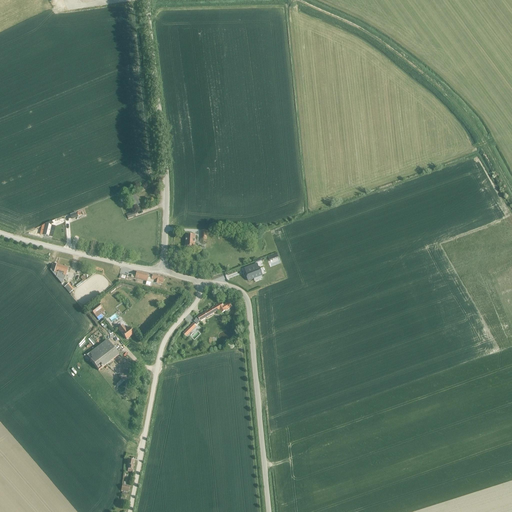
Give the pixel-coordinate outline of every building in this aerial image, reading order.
[(140,206),(136,198),(134,199),(133,197),(128,199),(133,209),(140,206)] [(42,227),(40,234),(48,236),(50,237),(53,237),(54,230),(50,229),(50,227),(51,226),(46,225),(42,227)] [(195,247),(195,236),(186,235),(185,247),(195,247)] [(250,271),(244,273),(248,281),(263,276),(259,267),(258,268),(257,264),(249,267),(250,271)] [(65,276),(68,269),(57,265),(54,273),(57,274),(56,278),(64,281),(65,276)] [(136,272),(134,279),(158,285),(159,282),(162,283),(163,278),(152,275),(152,277),(148,276),(148,275),(136,272)] [(68,284),(64,287),(69,293),(73,290),(68,284)] [(198,318),(194,322),(197,324),(200,321),(220,310),(222,313),(232,307),(229,302),(223,306),(221,303),(206,312),(198,317),(198,318)] [(96,318),(103,312),(104,312),(98,304),(91,310),(96,318)] [(193,323),(183,333),(186,337),(196,326),(193,323)] [(122,326),(118,329),(126,340),(133,334),(128,327),(125,330),(122,326)] [(106,340),(86,356),(98,371),(118,356),(106,340)]
